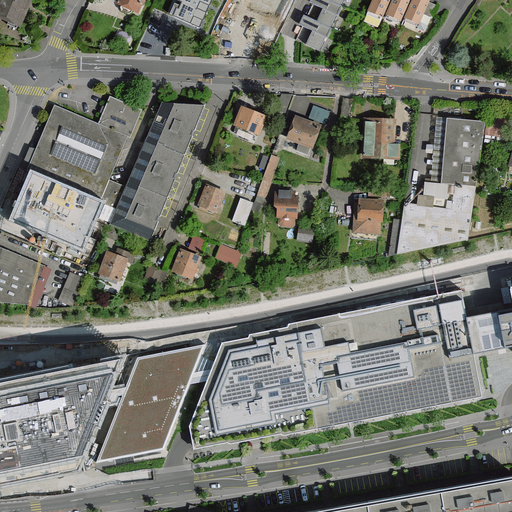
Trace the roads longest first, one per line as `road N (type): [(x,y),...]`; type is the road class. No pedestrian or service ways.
road 1 (tertiary): [(59,503),(511,425)]
road 2 (tertiary): [(415,87),(47,68)]
road 3 (tertiary): [(47,68),(0,179)]
